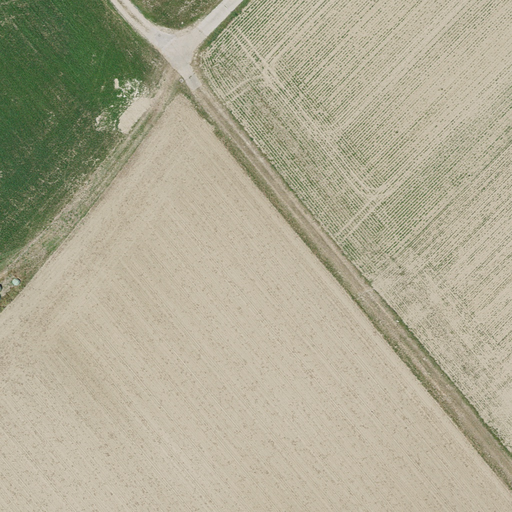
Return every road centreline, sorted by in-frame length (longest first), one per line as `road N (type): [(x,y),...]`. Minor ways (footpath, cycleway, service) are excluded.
road 1 (track): [(179,55),(198,90),(511,477)]
road 2 (track): [(121,0),(179,55),(234,0)]
